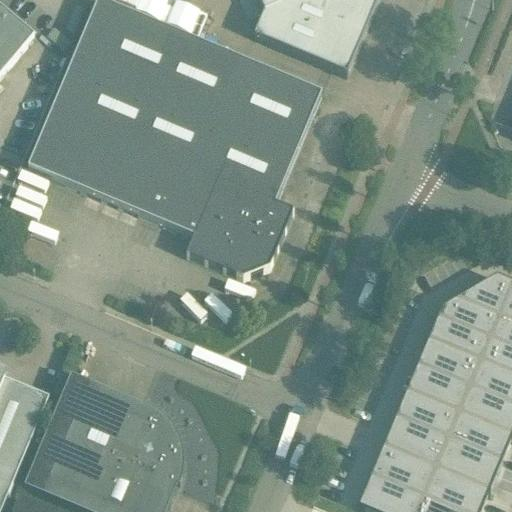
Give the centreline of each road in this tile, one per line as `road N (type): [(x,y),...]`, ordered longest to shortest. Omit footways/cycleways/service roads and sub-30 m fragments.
road 1 (unclassified): [(0,287),(312,415)]
road 2 (tertiary): [(312,415),(407,181)]
road 3 (tertiary): [(407,181),(474,0)]
